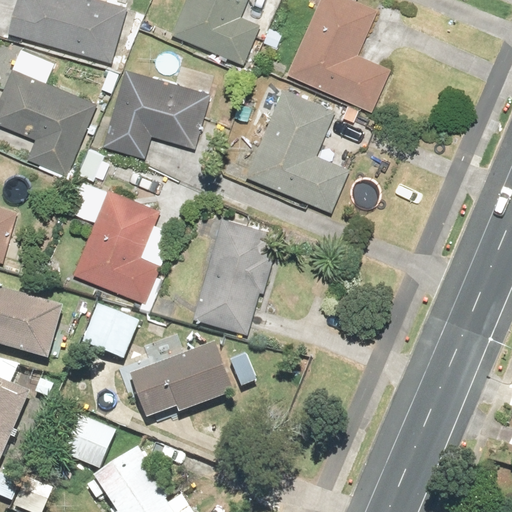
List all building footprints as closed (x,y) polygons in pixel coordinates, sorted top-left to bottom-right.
[(111,0),(13,0),(5,27),(107,60),(125,4),(111,0)] [(243,0),(183,0),(173,27),(240,54),(255,15),(240,9),(243,0)] [(374,3),(368,0),(313,0),(285,64),(371,102),(387,65),(353,50),(374,3)] [(55,60),(18,44),(0,86),(0,122),(32,135),(22,159),(66,177),(99,99),(47,78),(55,60)] [(206,88),(126,61),(100,138),(143,153),(151,128),(188,140),(206,88)] [(332,105),(281,84),(245,169),(328,204),(345,164),(313,150),(332,105)] [(157,205),(80,175),(68,204),(91,213),(71,264),(139,290),(166,221),(153,216),(157,205)] [(0,199),(0,259),(16,204),(0,199)] [(271,226),(220,212),(192,310),(244,324),(271,226)] [(0,288),(0,339),(46,354),(61,307),(0,288)] [(140,318),(95,302),(81,341),(125,357),(140,318)] [(232,386),(214,338),(126,370),(144,418),(232,386)] [(16,365),(0,357),(0,450),(30,389),(9,379),(16,365)] [(113,424),(73,408),(58,446),(98,462),(113,424)] [(189,511),(142,439),(94,470),(120,511),(189,511)]
